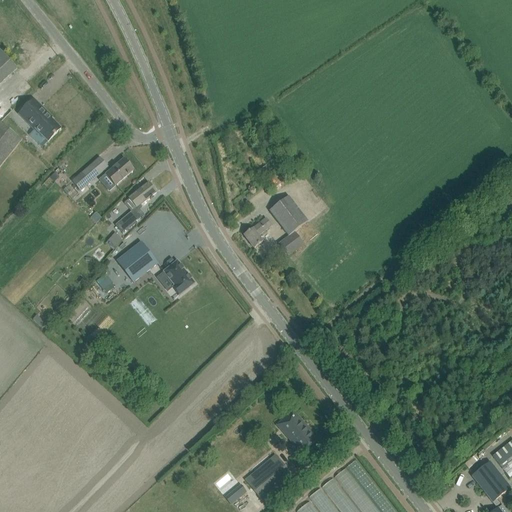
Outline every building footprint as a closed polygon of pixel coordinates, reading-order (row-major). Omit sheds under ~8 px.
[(0,84),(17,69),(0,50),(0,84)] [(33,100),(19,115),(33,129),(34,128),(36,129),(29,136),(42,148),(48,142),(56,133),(61,129),(51,119),(47,116),(48,114),(33,100)] [(0,167),(22,141),(0,123),(0,167)] [(99,158),(73,181),(81,190),(108,168),(99,158)] [(106,175),(100,179),(110,191),(115,186),(133,171),(124,159),(106,175)] [(115,225),(122,234),(143,215),(138,209),(137,209),(136,208),(144,202),(144,203),(149,198),(150,199),(152,198),(151,197),(156,193),(148,184),(128,200),(129,201),(125,204),(131,212),(115,225)] [(288,197),(269,212),(289,237),(294,233),(308,222),(288,197)] [(258,236),(272,226),(266,219),(244,236),(254,249),(263,242),(258,236)] [(289,237),(278,245),(285,254),(283,256),(285,259),(288,257),(304,245),(294,233),(289,237)] [(116,234),(112,237),(119,243),(122,240),(116,234)] [(158,264),(141,243),(116,262),(133,283),(158,264)] [(164,273),(157,279),(167,292),(173,288),(179,295),(179,296),(180,296),(180,295),(194,284),(194,285),(195,284),(194,283),(194,284),(178,264),(177,263),(178,262),(177,262),(176,262),(177,262),(164,272),(163,273),(164,273)] [(280,429),(302,454),(318,440),(296,415),(280,429)] [(250,500),(255,505),(261,500),(264,504),(294,479),(275,456),(245,481),(257,494),(250,500)] [(492,503),(510,489),(490,463),(472,477),(492,503)] [(339,511),(325,493),(304,508),(306,511),(339,511)]
